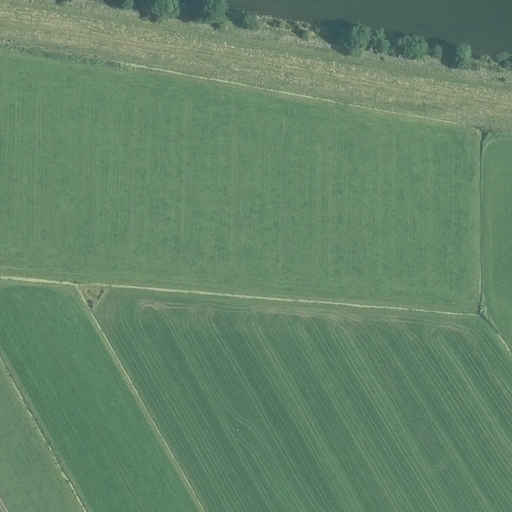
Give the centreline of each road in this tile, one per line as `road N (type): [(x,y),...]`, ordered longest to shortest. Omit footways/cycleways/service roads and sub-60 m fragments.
road 1 (track): [(0,22),(511,107)]
road 2 (track): [(404,301),(487,308),(511,341)]
